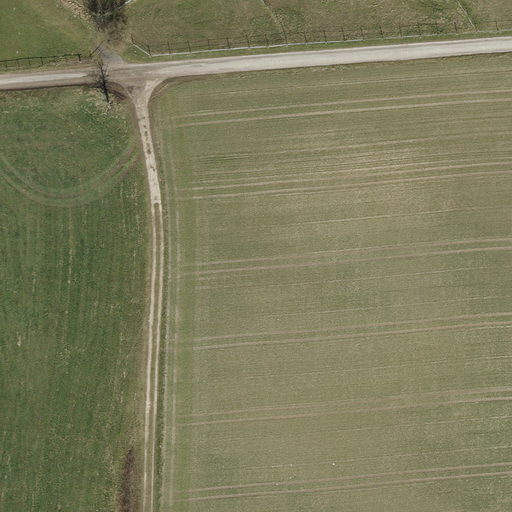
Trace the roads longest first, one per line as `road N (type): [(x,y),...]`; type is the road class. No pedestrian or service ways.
road 1 (unclassified): [(0,88),(511,47)]
road 2 (track): [(129,79),(164,208),(151,511)]
